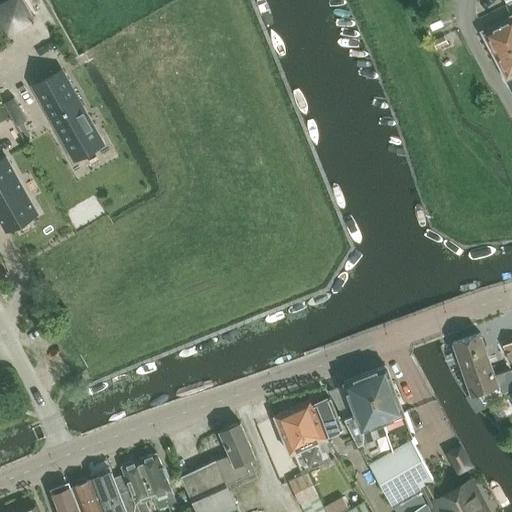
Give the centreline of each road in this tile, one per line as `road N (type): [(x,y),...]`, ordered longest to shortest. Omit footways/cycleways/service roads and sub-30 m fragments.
road 1 (residential): [(68,454),(511,295)]
road 2 (residential): [(68,454),(0,328)]
